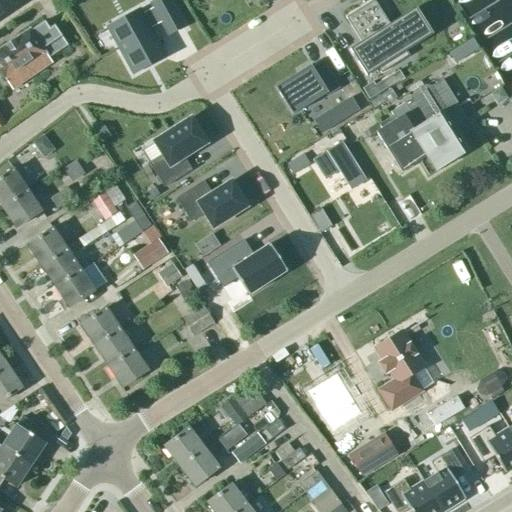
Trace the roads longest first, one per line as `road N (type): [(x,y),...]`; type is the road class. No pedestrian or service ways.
road 1 (residential): [(345,292),(107,448)]
road 2 (residential): [(204,87),(345,292)]
road 3 (residential): [(0,144),(71,97),(145,105),(204,87)]
road 4 (residential): [(107,448),(0,295)]
road 5 (residential): [(478,217),(345,292)]
road 6 (residential): [(204,87),(213,61),(304,4)]
